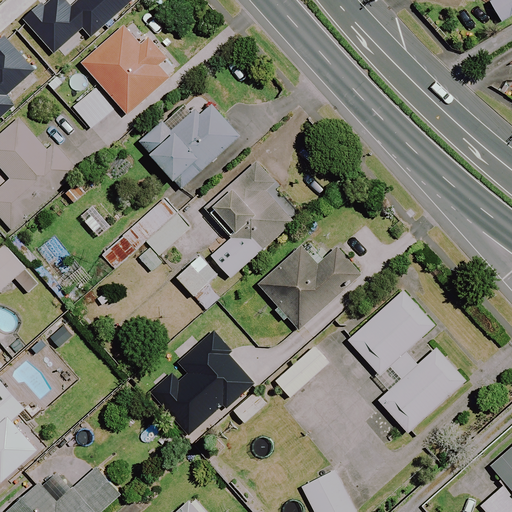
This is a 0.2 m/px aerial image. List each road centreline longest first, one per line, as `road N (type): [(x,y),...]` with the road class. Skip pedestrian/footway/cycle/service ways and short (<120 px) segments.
road 1 (trunk): [(477,210),(427,169),(274,0)]
road 2 (trunk): [(339,0),(440,108),(511,169)]
